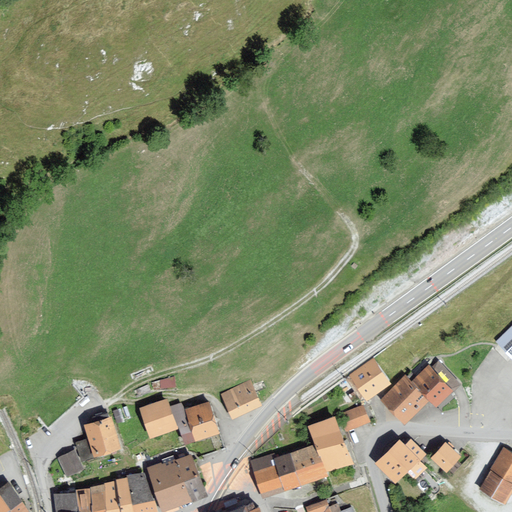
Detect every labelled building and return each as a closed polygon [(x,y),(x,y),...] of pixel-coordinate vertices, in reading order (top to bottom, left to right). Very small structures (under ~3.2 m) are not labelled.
[(511,328),(498,342),(511,356),(511,328)] [(393,379),(376,358),(354,376),(371,396),(393,379)] [(454,389),(430,366),(415,381),(439,404),(454,389)] [(430,401),(409,378),(386,400),(406,422),(430,401)] [(253,382),(223,395),(232,415),(262,402),(253,382)] [(168,397),(142,407),(152,433),(178,424),(168,397)] [(222,431),(211,403),(189,411),(201,440),(222,431)] [(370,422),(364,407),(342,415),(348,432),(370,422)] [(337,417),(309,427),(316,445),(325,473),(353,464),(337,417)] [(113,418),(84,425),(88,439),(94,457),(122,450),(113,418)] [(94,457),(88,439),(75,443),(81,461),(94,457)] [(420,460),(400,441),(377,464),(396,485),(420,460)] [(463,456),(446,443),(434,458),(450,472),(463,456)] [(275,453),(251,461),(264,498),(326,477),(325,473),(316,445),(276,458),(275,453)] [(511,452),(505,449),(493,469),(511,479),(511,452)] [(75,451),(58,458),(66,478),(83,470),(75,451)] [(190,455),(149,468),(164,511),(204,497),(190,455)] [(417,475),(426,466),(422,462),(413,472),(417,475)] [(504,501),(511,486),(511,479),(493,469),(482,489),(504,501)] [(155,511),(146,474),(130,478),(138,511),(155,511)] [(138,511),(130,478),(114,483),(121,511),(138,511)] [(28,511),(29,511),(10,481),(0,486),(0,511),(28,511)] [(121,511),(114,483),(77,491),(80,511),(121,511)] [(80,511),(77,491),(57,494),(59,511),(80,511)] [(326,499),(306,506),(307,511),(324,511),(355,511),(353,507),(341,511),(337,503),(329,506),(326,499)] [(260,511),(256,502),(231,511),(260,511)]
